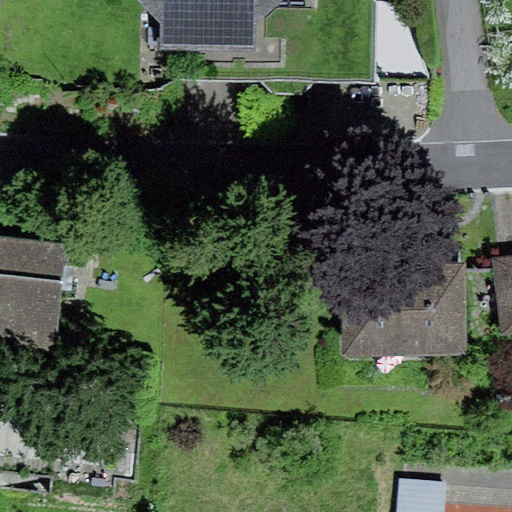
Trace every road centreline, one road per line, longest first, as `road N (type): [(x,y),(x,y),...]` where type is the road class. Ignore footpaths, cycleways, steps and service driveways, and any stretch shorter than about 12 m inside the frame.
road 1 (residential): [(476,172),(83,182),(0,172)]
road 2 (residential): [(476,172),(464,0)]
